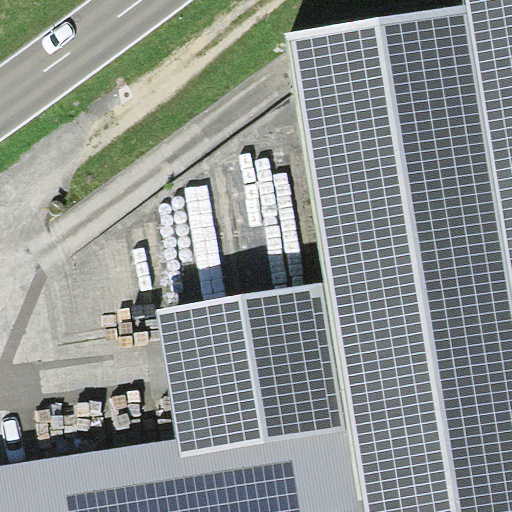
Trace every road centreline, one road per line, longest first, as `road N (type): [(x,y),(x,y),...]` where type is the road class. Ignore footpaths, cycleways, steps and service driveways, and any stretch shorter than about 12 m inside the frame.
road 1 (track): [(0,213),(37,167),(277,0)]
road 2 (secondary): [(137,0),(0,100)]
